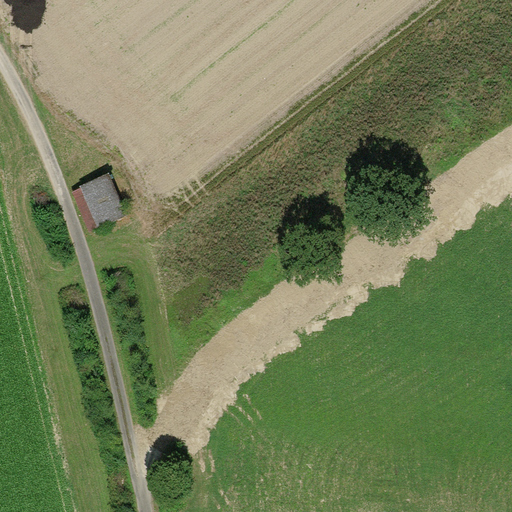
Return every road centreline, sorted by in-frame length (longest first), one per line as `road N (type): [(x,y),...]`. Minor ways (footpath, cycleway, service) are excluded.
road 1 (track): [(511,145),(229,336),(170,407),(137,496)]
road 2 (track): [(0,65),(76,247),(137,496)]
